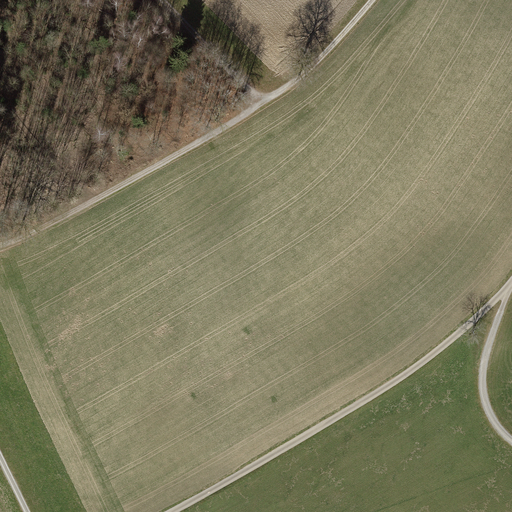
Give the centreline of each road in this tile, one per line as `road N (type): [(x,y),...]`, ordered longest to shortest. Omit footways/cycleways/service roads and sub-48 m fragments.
road 1 (track): [(0,245),(263,102),(317,61),(373,0)]
road 2 (residential): [(511,283),(409,372),(172,511)]
road 3 (track): [(511,440),(483,391),(488,346),(510,286)]
road 4 (track): [(164,0),(263,102)]
